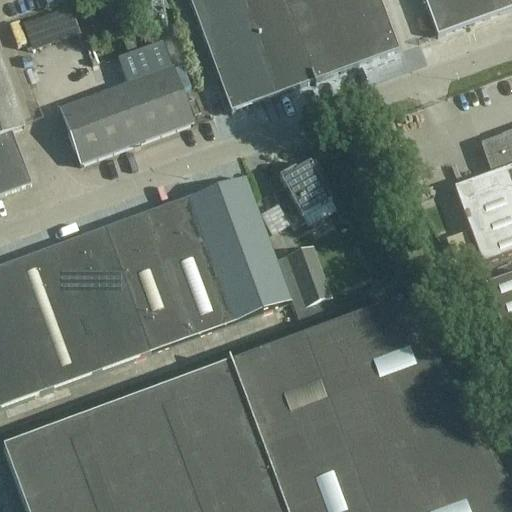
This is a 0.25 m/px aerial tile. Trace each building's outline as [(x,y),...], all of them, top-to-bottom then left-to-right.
[(188,0),(232,116),(399,55),(378,0),(188,0)] [(422,0),(437,40),(511,12),(511,10),(508,0),(422,0)] [(120,10),(96,17),(101,38),(126,31),(120,10)] [(35,52),(81,34),(74,18),(28,35),(35,52)] [(0,62),(0,199),(32,188),(12,135),(25,131),(0,62)] [(194,129),(174,73),(60,114),(81,170),(194,129)] [(511,135),(481,147),(492,178),(454,192),(482,268),(511,257),(511,135)] [(418,159),(404,164),(408,175),(422,171),(418,159)] [(294,235),(306,228),(308,231),(337,215),(311,169),(297,177),(296,175),(297,174),(296,173),(280,182),(291,202),(280,208),(275,199),(274,200),(294,235)] [(191,203),(125,227),(170,351),(290,307),(246,184),(191,204),(191,203)] [(0,413),(11,409),(151,358),(170,351),(125,227),(0,272),(0,413)] [(312,252),(288,261),(303,303),(328,294),(312,252)] [(511,278),(485,288),(506,346),(511,343),(511,278)] [(400,307),(303,343),(365,511),(511,511),(511,497),(460,409),(400,307)] [(365,511),(303,343),(127,409),(3,454),(24,511),(365,511)]
